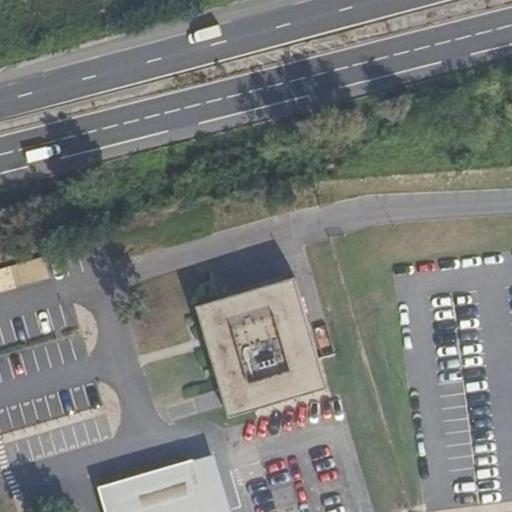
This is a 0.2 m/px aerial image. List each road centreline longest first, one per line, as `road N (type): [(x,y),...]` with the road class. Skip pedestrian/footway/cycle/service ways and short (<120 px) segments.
road 1 (trunk): [(0,149),(511,21)]
road 2 (trunk): [(370,0),(0,96)]
road 3 (unknown): [(225,455),(362,419),(309,223)]
road 4 (unknown): [(486,274),(423,282),(413,291),(430,502)]
road 5 (unknown): [(486,274),(511,494)]
